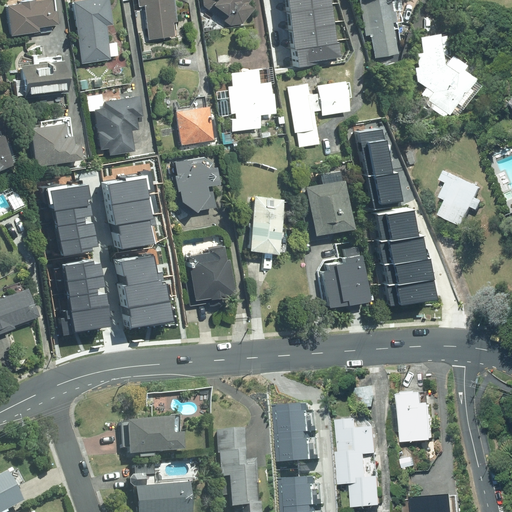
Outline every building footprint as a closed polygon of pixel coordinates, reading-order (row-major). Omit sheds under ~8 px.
[(48,0),(21,0),(4,3),(10,33),(36,29),(35,24),(54,21),(52,8),(50,8),(48,0)] [(105,0),(69,0),(80,62),(108,57),(103,22),(109,21),(105,0)] [(176,20),(172,0),(136,0),(137,4),(142,4),(148,38),(174,33),(172,21),(176,20)] [(200,0),(201,3),(230,24),(241,23),(252,7),(245,2),(246,0),(200,0)] [(288,0),(297,67),(338,62),(331,0),(288,0)] [(389,0),(357,0),(365,34),(369,33),(373,55),(396,51),(389,20),(394,19),(389,0)] [(413,66),(415,79),(431,90),(425,99),(448,114),(473,76),(459,66),(460,65),(453,60),(455,57),(449,53),(443,63),(441,62),(436,31),(417,35),(419,50),(413,51),(416,65),(413,66)] [(217,54),(217,62),(232,63),(232,54),(217,54)] [(61,58),(19,64),(21,79),(25,79),(27,90),(61,86),(59,74),(63,73),(61,58)] [(254,67),(228,70),(229,84),(225,85),(229,112),(233,112),(234,117),(230,118),(231,130),(258,126),(257,114),(274,111),(271,91),(268,92),(267,84),(274,83),(272,65),(265,66),(266,79),(256,81),(254,67)] [(306,83),(286,86),(293,131),(297,130),(299,145),(318,142),(313,110),(320,108),(321,113),(347,109),(343,79),(316,84),(317,91),(307,93),(306,83)] [(135,93),(100,99),(101,105),(91,107),(97,146),(105,145),(106,152),(131,148),(128,128),(135,127),(132,113),(139,112),(135,93)] [(205,104),(174,110),(179,143),(211,138),(205,104)] [(27,125),(34,165),(80,157),(77,141),(71,142),(70,133),(64,134),(62,120),(27,125)] [(0,164),(10,161),(1,132),(3,131),(0,121),(0,164)] [(359,135),(371,209),(405,203),(399,170),(387,172),(380,131),(359,135)] [(202,155),(171,161),(178,199),(192,208),(198,200),(199,207),(214,205),(212,193),(205,194),(203,183),(216,181),(213,164),(208,165),(211,161),(202,155)] [(478,196),(483,186),(460,175),(459,176),(446,170),(442,179),(448,182),(442,196),(449,199),(442,213),(465,224),(472,209),(478,211),(484,199),(478,196)] [(342,178),(302,185),(307,210),(301,211),(306,240),(326,236),(325,229),(350,225),(342,178)] [(116,225),(120,249),(152,244),(148,219),(152,218),(146,180),(106,186),(112,225),(116,225)] [(51,192),(60,257),(99,252),(94,218),(88,219),(87,215),(93,214),(89,190),(81,191),(80,188),(51,192)] [(9,191),(0,194),(0,211),(15,206),(9,191)] [(281,198),(253,195),(246,248),(274,252),(281,198)] [(381,242),(390,306),(437,300),(431,258),(427,259),(424,239),(419,240),(416,212),(379,217),(383,242),(381,242)] [(206,249),(183,253),(191,297),(231,291),(225,256),(222,257),(220,243),(205,245),(206,249)] [(324,275),(329,310),(373,304),(363,243),(342,246),(344,262),(329,264),(330,274),(324,275)] [(120,262),(131,327),(172,320),(165,279),(160,280),(155,256),(120,262)] [(64,266),(73,332),(112,327),(107,293),(101,293),(100,290),(106,289),(103,265),(94,266),(93,263),(64,266)] [(25,285),(0,294),(0,329),(11,325),(10,323),(36,313),(25,285)] [(399,393),(403,441),(435,438),(432,402),(426,403),(425,391),(399,393)] [(273,405),(278,461),(315,457),(310,402),(273,405)] [(123,421),(126,454),(180,450),(179,433),(169,433),(168,417),(123,421)] [(357,417),(337,419),(340,451),(338,451),(341,484),(352,483),(354,506),(383,504),(381,475),(369,476),(367,453),(379,452),(376,425),(358,427),(357,417)] [(243,427),(215,430),(219,477),(225,476),(228,506),(238,505),(238,511),(258,511),(254,458),(245,459),(243,427)] [(0,511),(20,501),(3,469),(0,470),(0,511)] [(278,480),(279,511),(316,511),(315,478),(278,480)] [(132,486),(134,511),(188,511),(186,482),(132,486)] [(457,511),(456,493),(412,497),(413,511),(457,511)]
